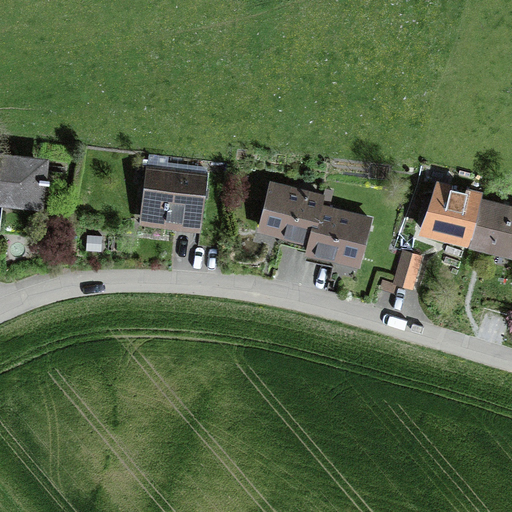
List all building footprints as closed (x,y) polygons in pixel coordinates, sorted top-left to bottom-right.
[(40,162),(0,157),(0,231),(3,232),(5,208),(35,211),(40,162)] [(211,178),(150,171),(143,228),(204,235),(211,178)] [(326,199),(275,185),(261,234),(312,248),(323,207),(326,199)] [(511,209),(483,203),(472,249),(511,258),(511,209)] [(378,221),(323,207),(310,258),(365,272),(378,221)] [(424,261),(403,255),(395,287),(415,293),(424,261)]
